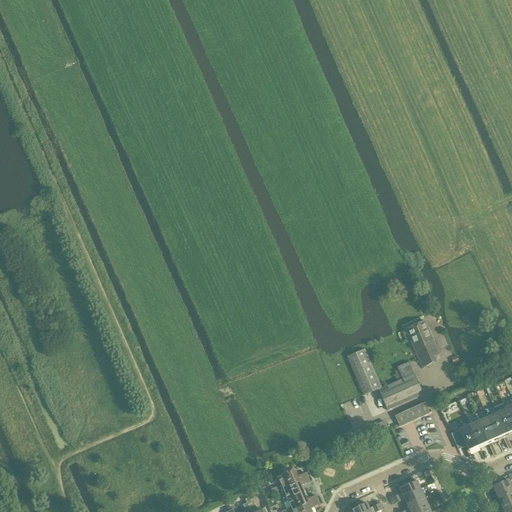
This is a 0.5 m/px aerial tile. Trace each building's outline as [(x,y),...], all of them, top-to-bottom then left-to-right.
[(441,360),(432,339),(432,338),(431,338),(424,322),(411,328),(413,332),(408,334),(413,346),(422,368),(441,360)] [(364,396),(382,388),(364,350),(347,358),(364,396)] [(397,368),(402,380),(378,391),(387,411),(423,395),(409,363),(397,368)] [(424,403),(395,416),(399,427),(429,414),(424,403)] [(498,412),(496,413),(504,432),(506,435),(509,434),(510,436),(511,434),(511,424),(506,411),(499,414),(498,412)] [(496,413),(487,417),(488,419),(495,436),(497,439),(497,441),(503,439),(502,437),(506,435),(504,432),(496,413)] [(479,420),(478,421),(480,427),(487,444),(491,442),(492,444),(497,441),(497,439),(495,436),(488,419),(480,422),(479,420)] [(477,424),(470,427),(479,448),(480,449),(485,447),(484,445),(487,444),(480,427),(478,421),(476,422),(477,424)] [(461,431),(451,435),(454,441),(456,445),(458,450),(465,447),(467,446),(469,452),(473,450),(473,452),(480,449),(479,448),(470,427),(462,430),(461,428),(460,429),(461,431)] [(301,481),(307,478),(305,474),(296,478),(293,471),(278,477),(281,485),(278,487),(271,490),(273,494),(279,491),(290,486),(301,481)] [(288,500),(296,496),(303,493),(300,487),(309,483),(307,478),(301,481),(290,486),(279,491),(281,494),(285,493),(286,496),(288,500)] [(498,498),(511,492),(511,486),(511,487),(508,480),(493,487),(498,498)] [(398,495),(400,499),(405,496),(420,489),(417,481),(400,489),(402,494),(399,496),(398,495)] [(396,496),(395,497),(396,500),(397,503),(402,501),(401,501),(405,499),(407,505),(424,497),(424,496),(420,489),(405,496),(400,499),(398,495),(396,496)] [(511,492),(498,498),(503,509),(511,505),(511,492)] [(291,511),(300,508),(317,501),(315,496),(306,500),(303,493),(296,496),(288,500),(291,508),(288,509),(288,510),(282,511),(291,511)] [(409,510),(406,511),(411,511),(428,505),(424,497),(407,505),(409,510)] [(249,498),(245,500),(246,502),(246,504),(250,511),(261,511),(260,509),(255,511),(251,502),(249,498)] [(300,508),(291,511),(311,511),(310,509),(319,505),(317,501),(300,508)]
